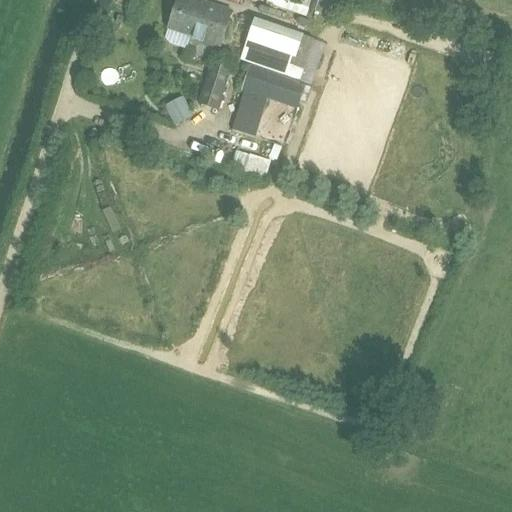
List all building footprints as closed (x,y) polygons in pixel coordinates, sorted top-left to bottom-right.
[(192,37),(191,40),(218,49),(230,11),(203,2),(202,4),(188,0),(179,0),(170,30),(192,37)] [(310,0),(266,0),(265,5),(306,18),(312,1),(310,0)] [(254,18),(240,61),(284,75),(298,33),(254,18)] [(210,63),(197,104),(218,111),(231,70),(210,63)] [(295,107),(303,84),(252,66),(244,89),(295,107)] [(235,131),(251,136),(263,100),(247,95),(235,131)] [(183,100),(166,108),(175,126),(192,118),(183,100)] [(235,159),(270,171),(277,152),(242,139),(235,159)]
